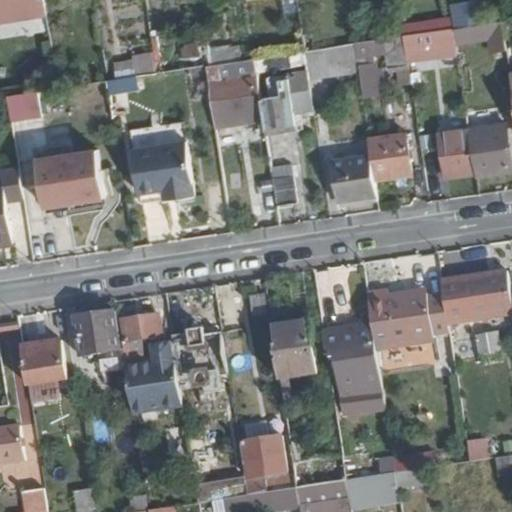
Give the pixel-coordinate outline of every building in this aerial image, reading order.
[(45,0),(0,0),(0,22),(48,16),(45,0)] [(508,58),(503,21),(454,29),(457,51),(491,47),(493,60),(508,58)] [(457,51),(454,29),(405,36),(408,59),(457,51)] [(408,59),(405,36),(361,43),(369,100),(382,99),(376,55),(386,54),(389,68),(409,66),(408,59)] [(361,72),(357,44),(329,48),(332,76),(361,72)] [(309,63),(307,51),(257,59),(259,71),(309,63)] [(154,52),(113,62),(117,79),(158,69),(154,52)] [(259,71),(257,59),(216,65),(218,76),(259,71)] [(266,119),(262,91),(261,88),(220,94),(218,76),(216,65),(207,66),(216,126),(266,119)] [(311,112),(306,73),(269,78),(271,89),(262,91),(266,119),(268,130),(294,126),(293,114),(311,112)] [(15,121),(46,117),(42,91),(11,96),(15,121)] [(511,172),(511,168),(505,126),(469,132),(476,175),(476,177),(511,172)] [(476,175),(469,132),(439,136),(445,180),(476,175)] [(414,177),(407,135),(371,141),(374,155),(378,182),(414,177)] [(106,200),(99,151),(41,160),(48,209),(106,200)] [(195,199),(189,154),(170,156),(177,201),(195,199)] [(378,182),(374,155),(334,161),(340,203),(380,197),(378,182)] [(177,201),(170,156),(136,161),(141,196),(165,193),(166,203),(177,201)] [(25,197),(20,167),(2,170),(2,175),(0,175),(0,248),(17,246),(11,199),(25,197)] [(298,205),(292,167),(274,170),(279,208),(298,205)] [(511,317),(511,308),(508,275),(468,281),(473,314),(486,312),(488,321),(511,317)] [(473,314),(468,281),(444,285),(445,295),(449,317),(473,314)] [(338,318),(334,290),(318,293),(322,321),(338,318)] [(449,317),(445,295),(431,297),(429,294),(420,296),(427,340),(452,337),(449,317)] [(427,340),(420,296),(390,300),(393,323),(373,325),(374,332),(377,348),(427,340)] [(122,355),(115,315),(78,321),(84,361),(122,355)] [(318,377),(309,324),(272,329),(281,383),(318,377)] [(229,378),(223,336),(206,338),(205,328),(189,330),(191,341),(174,344),(180,386),(199,383),(200,385),(203,388),(206,388),(207,397),(225,395),(223,379),(229,378)] [(377,348),(374,332),(325,340),(329,363),(339,362),(344,403),(384,397),(377,348)] [(69,381),(63,341),(22,347),(29,387),(69,381)] [(180,386),(174,344),(153,347),(155,362),(127,367),(133,408),(163,404),(163,411),(184,408),(180,386)] [(0,466),(26,462),(21,428),(0,430),(0,466)] [(285,461),(282,438),(245,444),(247,466),(285,461)] [(490,440),(469,442),(471,462),(492,460),(490,440)] [(348,483),(345,468),(344,459),(302,465),(299,448),(291,449),(297,490),(348,483)] [(511,476),(511,457),(495,460),(498,478),(511,476)] [(396,475),(394,461),(345,468),(348,483),(396,475)] [(269,495),(267,480),(246,484),(248,498),(269,495)] [(248,498),(246,484),(197,491),(199,505),(206,504),(248,498)] [(77,492),(79,511),(101,511),(98,489),(77,492)] [(253,511),(300,505),(297,490),(269,495),(248,498),(250,511),(253,511)] [(47,511),(44,491),(26,493),(28,511),(47,511)] [(250,511),(248,498),(206,504),(206,511),(250,511)] [(393,511),(392,502),(376,504),(376,511),(393,511)]
